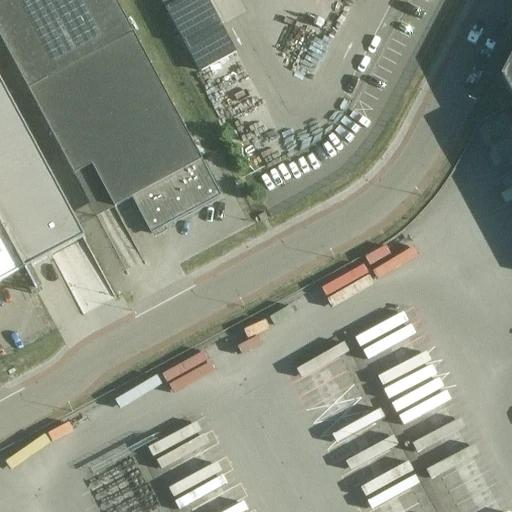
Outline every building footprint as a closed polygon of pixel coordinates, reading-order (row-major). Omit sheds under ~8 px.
[(221,197),(134,35),(115,0),(0,0),(0,39),(74,176),(91,167),(114,209),(132,200),(151,235),(221,197)] [(155,0),(194,76),(230,56),(200,0),(155,0)] [(316,12),(311,31),(320,34),(325,14),(316,12)] [(511,58),(501,80),(511,99),(511,58)] [(0,284),(20,274),(31,295),(43,289),(31,268),(52,257),(83,240),(85,239),(79,228),(0,79),(0,284)] [(272,98),(280,113),(296,105),(289,90),(272,98)] [(260,221),(267,218),(264,211),(256,215),(260,221)] [(428,433),(461,511),(511,511),(511,500),(509,494),(501,497),(495,484),(482,490),(456,429),(465,426),(462,419),(428,433)]
